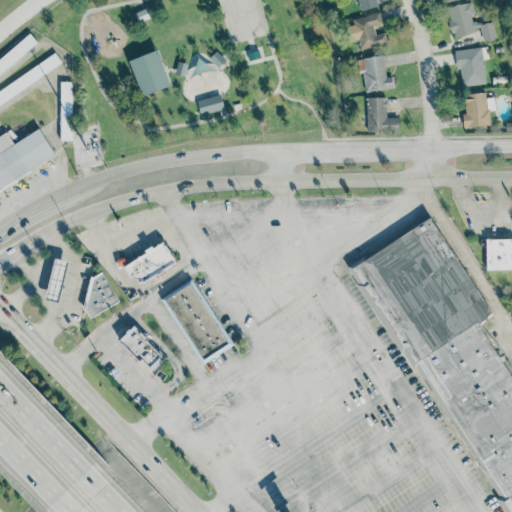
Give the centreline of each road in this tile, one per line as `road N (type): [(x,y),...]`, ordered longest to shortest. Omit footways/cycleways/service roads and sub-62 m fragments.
road 1 (secondary): [(0,260),(72,219),(165,190),(511,175)]
road 2 (secondary): [(278,151),(152,162),(77,187)]
road 3 (residential): [(433,178),(426,51),(412,0)]
road 4 (secondary): [(206,511),(94,396)]
road 5 (secondary): [(511,146),(366,150)]
road 6 (motorway): [(87,483),(0,389)]
